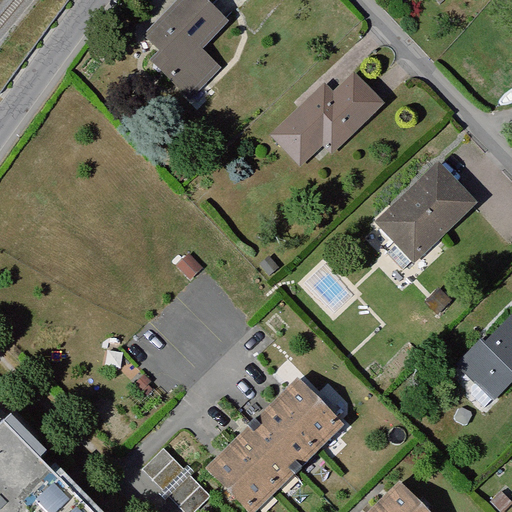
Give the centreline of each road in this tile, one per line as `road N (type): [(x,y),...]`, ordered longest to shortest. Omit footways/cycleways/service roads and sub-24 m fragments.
road 1 (residential): [(511,169),(358,0)]
road 2 (residential): [(96,0),(0,129)]
